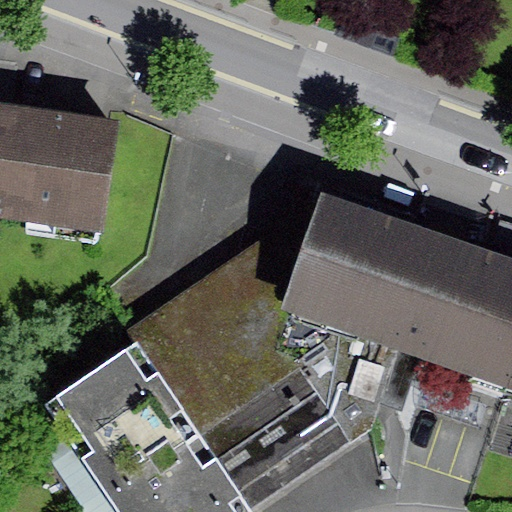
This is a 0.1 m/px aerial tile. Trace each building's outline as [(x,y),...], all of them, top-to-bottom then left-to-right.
[(344,17),(337,34),(391,55),(397,38),(344,17)] [(109,145),(0,131),(0,242),(95,255),(109,145)] [(511,357),(511,247),(322,183),(309,222),(282,299),(401,341),(505,378),(511,357)] [(135,339),(251,508),(360,440),(401,341),(282,299),(309,222),(292,215),(126,324),(135,339)] [(135,339),(45,400),(67,434),(42,451),(84,511),(253,511),(251,508),(135,339)]
